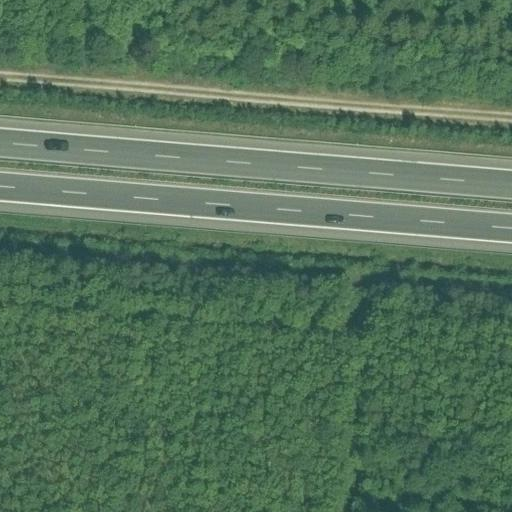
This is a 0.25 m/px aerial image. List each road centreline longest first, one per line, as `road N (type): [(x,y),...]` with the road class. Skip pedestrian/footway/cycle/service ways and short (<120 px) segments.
road 1 (trunk): [(0,188),(511,231)]
road 2 (track): [(0,74),(511,117)]
road 3 (trunk): [(511,186),(0,144)]
